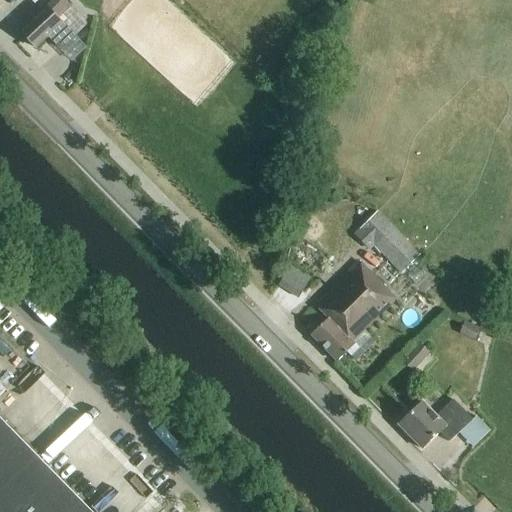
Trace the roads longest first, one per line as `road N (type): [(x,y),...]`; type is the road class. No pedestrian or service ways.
road 1 (secondary): [(431,511),(0,72)]
road 2 (unclassified): [(225,511),(0,284)]
